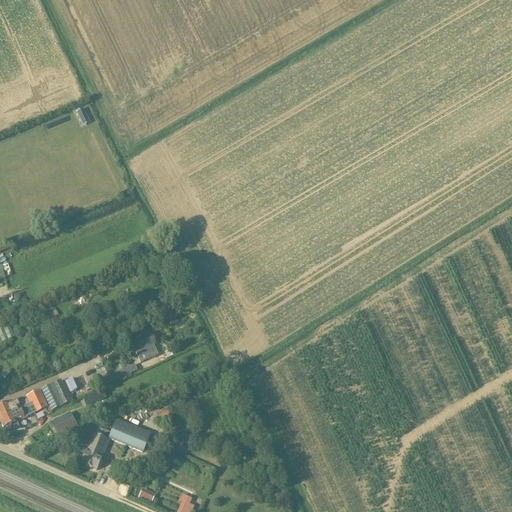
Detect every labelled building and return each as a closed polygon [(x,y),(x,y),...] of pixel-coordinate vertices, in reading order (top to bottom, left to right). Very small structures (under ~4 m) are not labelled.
[(83,110),(76,113),(82,124),(88,121),(83,110)] [(0,279),(11,276),(7,263),(0,265),(0,279)] [(7,328),(0,330),(0,338),(1,342),(11,337),(7,328)] [(136,340),(134,341),(139,353),(156,346),(151,334),(148,335),(147,332),(135,338),(136,340)] [(134,364),(101,379),(104,386),(137,371),(134,364)] [(54,384),(41,390),(50,408),(52,412),(71,403),(69,399),(73,397),(71,394),(66,382),(62,384),(61,381),(54,384)] [(27,397),(30,405),(43,399),(39,391),(27,397)] [(43,399),(30,405),(34,414),(47,408),(43,399)] [(20,410),(15,400),(0,407),(0,418),(20,410)] [(34,414),(30,405),(20,410),(0,418),(0,421),(3,429),(5,428),(7,434),(6,434),(6,435),(21,432),(21,431),(20,431),(16,423),(34,414)] [(172,417),(169,410),(158,414),(161,422),(172,417)] [(59,433),(76,424),(70,413),(53,422),(59,433)] [(88,446),(80,464),(96,471),(104,453),(109,442),(109,440),(143,454),(151,434),(116,420),(110,434),(103,430),(103,431),(100,438),(93,435),(89,446),(88,446)] [(137,498),(151,504),(155,493),(141,488),(137,498)] [(178,511),(185,511),(189,503),(186,502),(188,499),(182,496),(180,502),(182,503),(178,511)]
